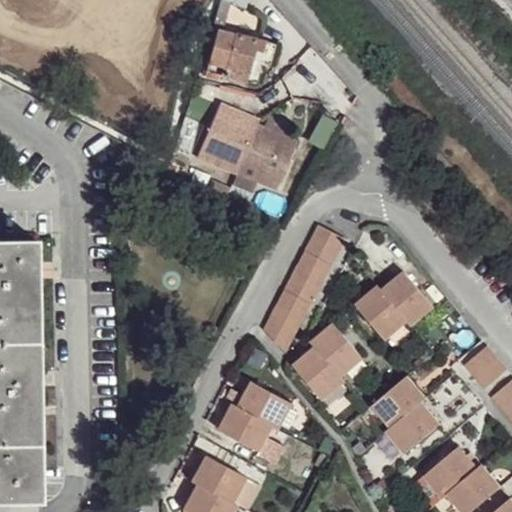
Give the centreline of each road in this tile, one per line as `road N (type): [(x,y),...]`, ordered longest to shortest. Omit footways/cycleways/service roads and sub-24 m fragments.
road 1 (unclassified): [(289,0),(366,87),(385,129),(370,203)]
road 2 (residential): [(511,343),(413,225),(370,203)]
